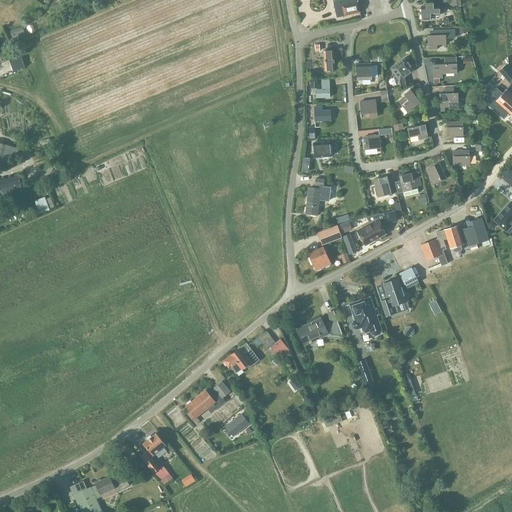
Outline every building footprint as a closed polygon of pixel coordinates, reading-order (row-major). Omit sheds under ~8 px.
[(426,7),(421,8),(421,21),(430,21),(431,17),(440,17),(439,7),(433,7),(433,0),(425,0),(426,7)] [(342,7),(344,16),(360,13),(358,3),(342,7)] [(22,29),(10,34),(12,40),(24,35),(22,29)] [(432,36),(427,36),(428,50),(437,50),(437,46),(446,45),(445,38),(454,38),(454,31),(432,32),(432,36)] [(323,61),(324,72),(335,71),(335,69),(334,51),(322,52),(323,57),(324,61),(323,61)] [(444,65),(433,65),(433,83),(440,83),(440,79),(443,79),(442,75),(452,74),(457,74),(457,63),(456,63),(456,62),(456,57),(444,57),(444,63),(444,65)] [(9,62),(13,71),(24,67),(21,58),(9,62)] [(405,59),(391,69),(394,73),(398,78),(400,88),(408,86),(405,77),(413,71),(409,65),(408,63),(405,59)] [(356,65),(356,81),(372,80),(372,65),(356,65)] [(511,74),(505,66),(499,71),(510,84),(511,82),(511,74)] [(330,99),(330,90),(330,84),(322,84),(321,90),(316,90),(316,99),(330,99)] [(444,94),(439,94),(440,108),(441,108),(441,112),(445,112),(445,108),(449,108),(449,109),(459,109),(458,94),(453,94),(453,87),(444,87),(444,94)] [(496,89),(484,102),(484,103),(502,118),(508,112),(509,113),(511,116),(511,94),(506,90),(502,94),(496,89)] [(420,104),(411,92),(398,102),(407,114),(420,104)] [(377,113),(376,101),(360,103),(361,115),(371,113),(371,114),(377,113)] [(473,108),(468,108),(468,116),(474,116),(484,115),(483,104),(473,105),(473,108)] [(314,112),(314,117),(315,122),(331,122),(331,111),(323,111),(322,107),(314,108),(314,112)] [(446,123),(447,137),(463,137),(463,122),(446,123)] [(418,137),(419,141),(428,139),(425,125),(407,129),(410,139),(418,137)] [(392,130),(383,131),(384,136),(389,135),(390,142),(394,142),(392,130)] [(375,149),(380,149),(379,137),(364,138),(365,150),(375,149)] [(0,143),(0,169),(4,170),(8,155),(17,158),(20,149),(0,143)] [(329,143),(312,145),(314,158),(330,157),(329,143)] [(469,151),(453,152),(453,166),(470,166),(469,151)] [(433,185),(446,179),(439,164),(426,170),(433,185)] [(511,168),(502,179),(511,188),(511,168)] [(408,175),(399,177),(400,181),(394,183),(397,193),(397,194),(403,193),(412,191),(417,190),(417,187),(421,186),(419,177),(415,178),(413,173),(408,175)] [(18,177),(0,181),(0,189),(0,191),(8,205),(14,201),(12,194),(22,191),(20,185),(18,177)] [(374,180),(376,189),(378,198),(392,195),(392,194),(397,193),(394,183),(393,179),(388,179),(387,177),(374,180)] [(306,215),(318,216),(320,201),(329,202),(331,188),(327,188),(323,187),(324,180),(316,179),(315,186),(314,189),(309,188),(306,215)] [(425,195),(418,197),(420,206),(427,204),(425,195)] [(34,201),(39,214),(49,210),(44,197),(34,201)] [(401,209),(399,203),(392,205),(394,211),(401,209)] [(511,203),(494,221),(506,232),(511,225),(511,203)] [(357,232),(365,246),(366,245),(368,245),(372,243),(372,242),(386,234),(382,227),(385,226),(385,225),(396,223),(394,212),(366,218),(370,224),(357,232)] [(464,230),(469,247),(478,244),(479,249),(483,247),(490,244),(482,219),(471,222),(472,227),(464,230)] [(346,223),(337,227),(340,234),(352,230),(349,222),(346,223)] [(340,234),(337,227),(337,226),(318,233),(322,246),(342,238),(340,234)] [(436,233),(438,239),(442,252),(446,251),(443,241),(447,240),(450,249),(463,245),(458,226),(436,233)] [(349,234),(342,237),(349,255),(356,252),(349,234)] [(442,252),(438,239),(420,246),(426,261),(441,255),(441,256),(438,257),(440,265),(428,269),(428,271),(427,272),(428,274),(429,273),(430,274),(449,267),(449,264),(450,263),(451,265),(451,263),(446,251),(442,252)] [(316,271),(331,265),(323,248),(308,254),(314,267),(316,271)] [(347,254),(341,256),(344,264),(350,262),(347,254)] [(399,273),(407,289),(419,283),(411,267),(399,273)] [(402,293),(398,279),(394,281),(393,280),(388,281),(387,283),(384,284),(389,299),(381,302),(386,317),(398,312),(396,305),(407,302),(404,293),(402,293)] [(370,331),(370,333),(372,333),(372,334),(376,335),(379,334),(381,330),(370,298),(351,304),(356,320),(353,321),(351,325),(353,329),(356,330),(363,328),(364,333),(370,331)] [(436,301),(429,304),(435,316),(442,312),(436,301)] [(322,318),(296,330),(300,338),(304,347),(329,335),(328,333),(343,336),(334,311),(329,313),(330,321),(325,326),(322,318)] [(406,328),(403,332),(404,335),(407,338),(411,337),(414,334),(413,330),(410,327),(406,328)] [(267,333),(258,339),(262,344),(265,348),(267,351),(270,348),(272,351),(277,347),(275,344),(267,333)] [(229,369),(231,368),(236,374),(241,370),(241,371),(248,366),(250,368),(259,361),(246,344),(239,349),(239,350),(223,362),(229,369)] [(287,349),(281,354),(285,359),(291,354),(287,349)] [(356,363),(364,387),(374,384),(365,360),(356,363)] [(296,378),(289,382),(295,391),(296,390),(298,393),(303,389),(296,378)] [(358,381),(352,387),(356,391),(362,385),(358,381)] [(190,416),(194,421),(203,414),(202,413),(207,409),(211,414),(226,402),(223,399),(230,393),(222,383),(214,389),(215,391),(209,396),(205,391),(186,407),(192,414),(190,416)] [(241,416),(227,427),(233,435),(247,424),(241,416)] [(143,445),(139,448),(144,454),(141,456),(145,461),(153,472),(158,468),(150,458),(152,456),(165,445),(164,443),(160,438),(156,434),(143,444),(143,445)] [(158,468),(153,472),(159,480),(169,474),(162,465),(158,468)] [(74,496),(81,511),(102,511),(96,500),(102,497),(101,496),(115,489),(116,492),(129,487),(124,475),(118,478),(116,475),(110,478),(110,477),(95,484),(96,486),(91,488),(86,490),(83,482),(71,488),(74,496)] [(192,476),(187,480),(190,485),(195,481),(192,476)]
